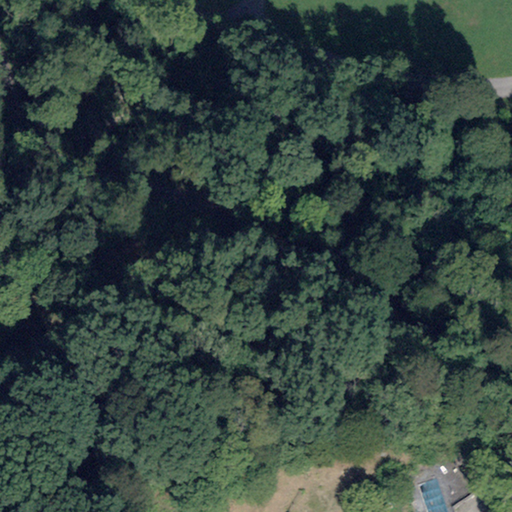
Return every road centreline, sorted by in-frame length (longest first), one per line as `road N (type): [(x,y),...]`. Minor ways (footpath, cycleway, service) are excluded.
road 1 (residential): [(0,62),(39,152),(81,174),(201,207),(411,322),(511,405)]
road 2 (unclassified): [(511,87),(361,74),(236,32)]
